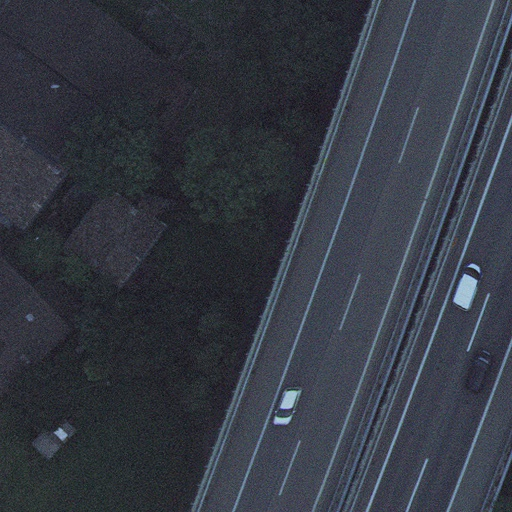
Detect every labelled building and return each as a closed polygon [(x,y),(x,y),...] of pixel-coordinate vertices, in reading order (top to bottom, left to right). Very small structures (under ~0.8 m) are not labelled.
[(162,63),(77,0),(15,0),(0,20),(0,29),(89,95),(120,119),(162,63)] [(0,29),(0,125),(43,157),(89,95),(0,29)] [(43,157),(0,125),(0,214),(22,232),(66,176),(43,157)] [(164,225),(105,185),(62,247),(121,288),(164,225)] [(0,395),(68,327),(0,259),(0,395)]
